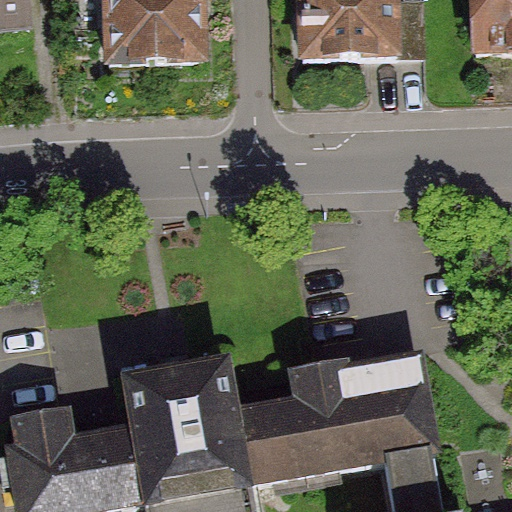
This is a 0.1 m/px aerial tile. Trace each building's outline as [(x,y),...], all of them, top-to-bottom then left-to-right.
[(28,0),(0,0),(0,43),(29,43),(28,0)] [(204,0),(103,0),(105,82),(206,80),(204,0)] [(398,0),(294,0),(296,83),(401,80),(398,0)] [(511,0),(449,0),(452,81),(511,78),(511,0)] [(22,474),(4,477),(9,511),(440,511),(418,371),(297,389),(301,414),(236,425),(228,379),(178,387),(129,396),(138,444),(72,458),(68,430),(18,439),(22,474)]
